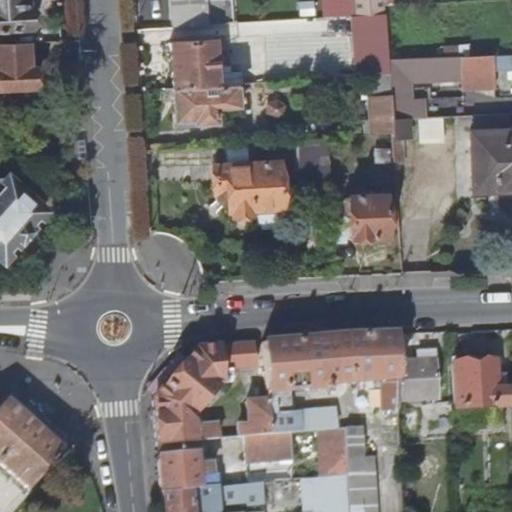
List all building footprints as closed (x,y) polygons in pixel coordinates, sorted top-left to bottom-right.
[(18,0),(0,0),(0,38),(29,37),(28,11),(19,11),(18,0)] [(168,0),(170,28),(202,27),(200,0),(168,0)] [(381,0),(322,0),(324,19),(382,16),(381,0)] [(169,90),(214,87),(211,44),(167,46),(169,90)] [(28,47),(0,47),(0,94),(33,94),(33,70),(28,70),(28,47)] [(387,74),(391,121),(421,120),(420,101),(408,101),(408,83),(462,81),(462,91),(494,90),(493,56),(386,61),(387,74)] [(387,74),(366,75),(368,120),(362,121),(362,134),(370,134),(370,137),(378,136),(392,136),(391,121),(387,74)] [(214,87),(169,90),(171,122),(191,122),(191,126),(212,125),(211,109),(233,108),(231,86),(214,87)] [(442,118),(422,121),(425,138),(445,134),(442,118)] [(392,136),(393,144),(409,144),(408,121),(391,121),(392,136)] [(298,176),(330,176),(329,137),(298,138),(298,176)] [(511,140),(472,142),(473,202),(511,200),(511,140)] [(275,164),(210,170),(213,197),(227,196),(229,215),(231,215),(232,219),(247,217),(247,213),(279,209),(275,164)] [(0,258),(2,261),(43,213),(5,182),(4,183),(0,181),(0,258)] [(384,191),(346,194),(348,238),(386,235),(384,191)] [(384,418),(398,418),(397,399),(395,363),(394,335),(345,337),(262,345),(267,402),(270,437),(289,435),(317,433),(334,431),(332,411),(290,415),(288,391),(325,388),(326,393),(337,392),(336,385),(364,382),(365,389),(373,388),(372,382),(379,381),(381,412),(384,412),(384,418)] [(156,446),(217,441),(215,427),(192,429),(191,420),(221,384),(230,383),(229,375),(237,374),(236,369),(253,367),(252,345),(194,350),(152,401),(156,446)] [(434,361),(395,363),(397,399),(435,398),(434,361)] [(494,361),(454,363),(455,409),(459,409),(459,430),(501,428),(501,407),(506,407),(505,390),(495,390),(494,361)] [(0,466),(25,488),(67,442),(41,418),(34,427),(0,397),(0,466)] [(236,429),(237,439),(242,439),(270,437),(267,402),(246,404),(247,427),(236,429)] [(376,511),(374,459),(362,460),(359,429),(344,430),(347,478),(348,511),(376,511)] [(334,431),(317,433),(320,480),(347,478),(344,430),(334,431)] [(291,460),(289,435),(270,437),(242,439),(245,464),(291,460)] [(202,454),(157,459),(161,494),(216,490),(215,476),(208,477),(208,465),(201,466),(200,460),(204,460),(202,454)] [(217,511),(216,490),(161,494),(161,511),(217,511)] [(334,511),(333,490),(292,493),(293,511),(334,511)]
